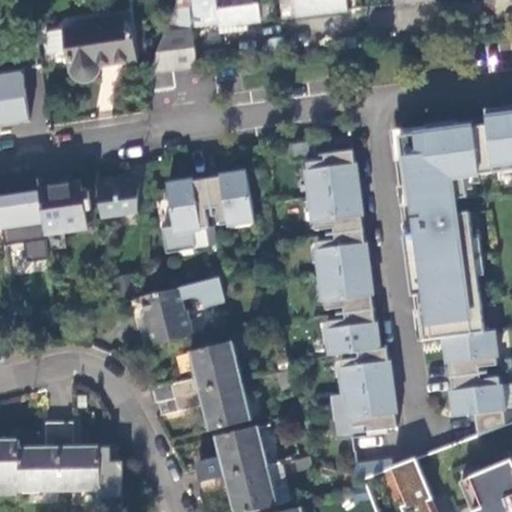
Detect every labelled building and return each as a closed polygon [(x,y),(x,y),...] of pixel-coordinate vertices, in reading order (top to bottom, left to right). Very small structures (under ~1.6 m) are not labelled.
[(220,26),(219,23),(216,0),(193,0),(196,26),(220,26)] [(216,0),(219,23),(220,26),(235,24),(261,21),(259,6),(266,5),(265,0),(216,0)] [(280,0),(282,18),(296,17),(293,0),(280,0)] [(345,0),(293,0),(296,17),(320,14),(347,11),(345,0)] [(175,5),(174,26),(189,27),(190,6),(175,5)] [(98,79),(101,74),(100,67),(135,63),(129,24),(66,32),(69,52),(70,58),(64,59),(65,66),(69,65),(71,77),(77,84),(84,86),(90,86),(94,84),(98,79)] [(192,29),(165,32),(152,66),(152,73),(197,69),(192,29)] [(65,30),(47,33),(50,55),(69,52),(66,32),(65,30)] [(0,72),(0,125),(30,121),(23,69),(0,72)] [(402,137),(410,204),(403,205),(406,230),(407,230),(408,235),(407,235),(414,296),(421,295),(426,339),(423,339),(423,340),(446,337),(447,339),(494,333),(494,332),(497,332),(497,331),(486,332),(470,212),(455,214),(454,199),(469,197),(466,176),(511,170),(511,107),(487,110),(489,125),(461,129),(460,122),(429,125),(430,133),(402,137)] [(354,138),(319,140),(321,158),(326,157),(356,152),(354,138)] [(312,142),(292,145),(294,162),(314,158),(312,142)] [(335,229),(335,230),(336,234),(328,235),(328,237),(337,236),(337,241),(319,244),(323,276),(319,277),(320,279),(323,278),(327,311),(345,309),(346,314),(338,315),(338,317),(346,316),(347,321),(329,323),(333,356),(329,356),(329,357),(359,354),(360,359),(342,362),(346,394),(342,395),(343,396),(345,396),(345,397),(349,396),(353,429),(369,427),(369,432),(365,433),(398,429),(388,350),(381,351),(356,153),(356,152),(326,157),(326,162),(308,164),(312,197),(309,197),(309,200),(312,199),(317,232),(335,229)] [(169,184),(177,235),(178,235),(178,231),(210,226),(207,208),(212,207),(213,215),(215,215),(214,207),(219,206),(222,224),(254,220),(255,223),(256,223),(248,172),(169,184)] [(141,176),(98,182),(104,220),(137,215),(139,199),(141,176)] [(82,183),(41,189),(48,236),(65,234),(89,230),(87,211),(92,210),(89,192),(84,192),(82,183)] [(26,244),(48,241),(48,236),(41,189),(19,192),(26,244)] [(65,234),(48,236),(48,241),(50,255),(55,255),(55,250),(67,249),(65,234)] [(223,305),(217,280),(205,284),(142,300),(149,329),(142,330),(145,348),(193,336),(187,311),(184,311),(182,303),(190,300),(196,301),(201,305),(204,310),(223,305)] [(0,315),(0,331),(17,327),(15,312),(0,315)] [(479,436),(506,425),(499,377),(482,379),(481,374),(489,373),(489,371),(481,372),(480,367),(498,364),(494,333),(447,339),(457,416),(477,416),(479,436)] [(150,386),(154,401),(157,401),(240,381),(230,341),(190,351),(196,377),(170,383),(170,381),(150,386)] [(240,381),(157,401),(160,414),(202,405),(208,431),(251,421),(240,381)] [(345,397),(345,396),(343,396),(334,397),(339,437),(365,433),(369,432),(369,427),(353,429),(349,396),(345,397)] [(270,425),(258,428),(267,467),(279,464),(270,425)] [(59,494),(59,426),(46,427),(46,452),(18,452),(19,486),(19,493),(59,494)] [(72,426),(59,426),(59,494),(101,494),(100,452),(73,452),(72,426)] [(202,482),(267,467),(258,428),(217,437),(223,464),(199,469),(202,482)] [(18,452),(18,443),(0,443),(0,485),(19,486),(18,452)] [(401,508),(402,511),(432,511),(428,502),(433,500),(416,460),(392,469),(391,469),(406,506),(401,508)] [(511,511),(511,460),(460,483),(472,511),(511,511)] [(391,469),(392,469),(389,461),(354,465),(350,477),(361,481),(391,469)] [(248,511),(277,505),(267,467),(202,482),(205,495),(230,490),(234,511),(248,511)] [(437,511),(433,500),(428,502),(432,511),(437,511)]
